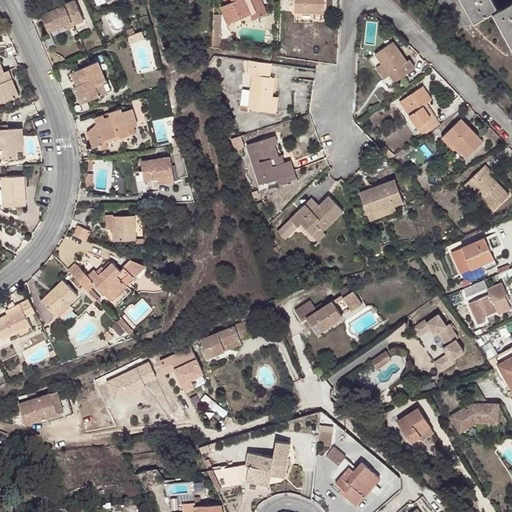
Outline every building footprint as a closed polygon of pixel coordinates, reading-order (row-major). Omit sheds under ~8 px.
[(241,24),(251,19),(262,14),(257,2),(252,5),(250,0),(223,0),(227,7),(223,10),(228,20),(231,28),(241,24)] [(262,14),(251,19),(253,23),(269,16),(262,0),(257,2),(262,14)] [(325,0),(288,0),(289,4),(296,4),(296,15),(326,16),(325,0)] [(463,0),(476,22),(494,12),(511,43),(511,0),(500,8),(495,0),(463,0)] [(75,27),(87,21),(78,3),(44,18),(51,34),(73,24),(75,27)] [(224,21),(216,21),(216,50),(225,51),(224,21)] [(143,30),(128,36),(129,41),(144,34),(143,30)] [(408,63),(394,45),(377,56),(383,65),(391,77),(396,85),(416,70),(410,62),(408,63)] [(272,65),(250,61),(248,76),(253,77),(251,91),(244,90),(242,107),(249,108),(249,110),(270,113),(272,98),(274,80),(270,79),(272,65)] [(22,96),(16,79),(8,82),(7,78),(9,77),(7,74),(4,64),(0,65),(0,93),(4,103),(22,96)] [(90,103),(110,95),(105,85),(109,84),(101,64),(74,76),(77,83),(83,80),(86,86),(79,88),(76,90),(81,102),(88,99),(90,103)] [(391,77),(383,65),(376,70),(385,81),(391,77)] [(8,82),(16,79),(13,72),(7,74),(9,77),(7,78),(8,82)] [(105,85),(110,95),(115,93),(110,83),(109,84),(105,85)] [(423,138),(440,126),(435,118),(431,121),(424,108),(427,106),(433,102),(423,89),(401,103),(423,138)] [(278,100),(272,98),(270,113),(276,114),(278,100)] [(88,99),(81,102),(83,107),(90,103),(88,99)] [(431,121),(435,118),(427,106),(424,108),(431,121)] [(130,131),(140,128),(135,112),(125,115),(124,112),(112,115),(113,119),(107,121),(106,117),(97,120),(99,126),(89,134),(94,150),(105,147),(104,143),(122,138),(123,141),(132,138),(130,131)] [(445,135),(456,148),(465,157),(482,142),(461,120),(445,135)] [(21,157),(21,149),(19,127),(0,127),(0,146),(7,146),(9,158),(21,157)] [(452,151),(456,148),(445,135),(441,139),(452,151)] [(122,138),(104,143),(105,147),(123,142),(123,141),(122,138)] [(268,184),(278,181),(289,178),(285,164),(278,166),(276,159),(280,158),(276,147),(279,146),(276,138),(248,146),(257,174),(264,172),(266,180),(268,184)] [(278,166),(285,164),(283,157),(280,158),(276,159),(278,166)] [(162,186),(178,183),(173,159),(144,163),(146,182),(161,180),(162,186)] [(289,178),(278,181),(280,187),(299,181),(292,162),(285,164),(289,178)] [(485,196),(483,199),(495,212),(509,196),(488,175),(492,172),(485,166),(465,186),(475,197),(478,194),(481,191),(485,196)] [(264,172),(257,174),(259,182),(266,180),(264,172)] [(8,206),(31,204),(28,174),(5,176),(8,206)] [(378,214),(397,206),(406,203),(398,182),(362,195),(370,215),(378,212),(378,214)] [(471,200),(475,197),(465,186),(461,190),(471,200)] [(320,230),(324,234),(345,212),(330,197),(321,206),(314,213),(307,206),(291,221),(299,229),(302,225),(313,237),(320,230)] [(313,199),(307,206),(314,213),(321,206),(313,199)] [(399,213),(397,206),(378,214),(378,212),(370,215),(373,222),(399,213)] [(119,245),(141,244),(140,218),(117,220),(119,245)] [(140,218),(141,244),(149,243),(147,218),(140,218)] [(288,240),(299,229),(291,221),(280,232),(288,240)] [(73,234),(87,239),(90,228),(77,224),(73,234)] [(326,236),(324,234),(320,230),(313,237),(319,243),(326,236)] [(486,253),(489,252),(484,238),(451,251),(459,272),(490,261),(486,253)] [(79,268),(71,276),(90,294),(97,286),(108,297),(113,292),(118,297),(128,287),(125,284),(133,276),(126,269),(123,272),(114,264),(101,277),(96,273),(90,279),(79,268)] [(125,284),(128,287),(136,278),(133,276),(125,284)] [(70,304),(72,306),(80,297),(64,282),(44,303),(58,317),(60,315),(70,304)] [(485,322),(483,317),(497,312),(498,315),(511,310),(507,301),(505,296),(508,295),(504,284),(489,290),(490,295),(489,295),(473,301),(469,303),(472,312),(477,324),(485,322)] [(113,292),(108,297),(113,302),(118,297),(113,292)] [(349,312),(359,306),(352,293),(341,299),(349,312)] [(37,314),(30,300),(7,312),(9,316),(0,320),(0,332),(5,341),(19,334),(33,327),(28,319),(37,314)] [(331,303),(322,308),(315,312),(314,309),(309,301),(294,311),(300,322),(305,319),(315,334),(340,319),(331,303)] [(75,310),(72,306),(70,304),(60,315),(65,320),(75,310)] [(120,318),(112,327),(123,336),(131,327),(120,318)] [(452,366),(464,358),(457,345),(458,344),(449,329),(447,330),(438,318),(425,326),(423,323),(409,332),(415,342),(429,333),(448,361),(434,370),(440,379),(454,370),(452,366)] [(248,320),(234,327),(240,340),(254,334),(248,320)] [(484,325),(471,330),(474,337),(487,331),(484,325)] [(36,332),(33,327),(19,334),(21,339),(36,332)] [(240,340),(234,327),(201,341),(208,359),(224,351),(223,347),(240,340)] [(242,344),(240,340),(223,347),(224,351),(242,344)] [(386,350),(371,361),(377,370),(392,359),(386,350)] [(508,392),(511,389),(511,357),(494,366),(508,392)] [(460,393),(466,402),(482,402),(472,386),(460,393)] [(58,391),(52,393),(58,413),(64,411),(58,391)] [(52,393),(19,404),(26,424),(58,413),(52,393)] [(446,419),(455,435),(472,424),(494,424),(494,405),(477,405),(471,409),(468,405),(446,419)] [(418,441),(430,434),(415,409),(394,422),(407,444),(416,438),(418,441)] [(334,426),(320,424),(319,430),(333,432),(334,426)] [(333,432),(319,430),(318,445),(332,446),(333,432)] [(245,470),(244,479),(262,481),(263,475),(268,476),(282,478),(287,443),(273,441),(270,457),(246,453),(243,468),(243,470),(245,470)] [(334,446),(326,455),(339,466),(346,457),(334,446)] [(368,495),(374,490),(385,481),(369,462),(361,468),(358,464),(340,478),(345,485),(350,491),(347,493),(357,505),(368,495)] [(223,491),(214,468),(207,470),(216,493),(223,491)] [(223,491),(243,485),(239,468),(214,468),(223,491)] [(262,481),(244,479),(243,485),(266,489),(268,476),(263,475),(262,481)]
